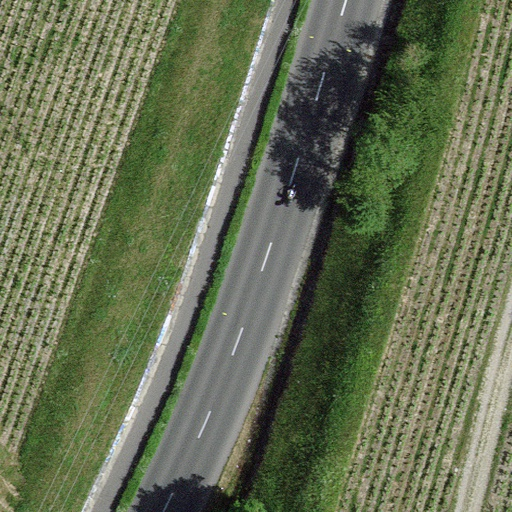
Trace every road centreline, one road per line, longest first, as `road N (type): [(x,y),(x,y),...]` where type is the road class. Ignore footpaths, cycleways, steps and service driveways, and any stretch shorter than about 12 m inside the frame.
road 1 (tertiary): [(161,511),(243,316),(345,0)]
road 2 (track): [(511,342),(467,511)]
